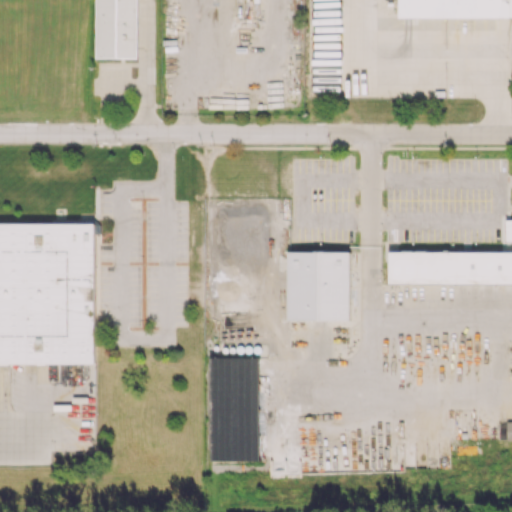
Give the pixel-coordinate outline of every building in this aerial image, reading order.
[(95,0),(96,58),(137,58),(136,0),(95,0)] [(511,0),(399,0),(400,17),(511,16),(511,0)] [(389,283),(511,282),(511,217),(505,218),(505,241),(511,240),(511,250),(389,250),(389,283)] [(0,363),(95,364),(95,222),(0,222),(0,363)] [(288,319),(350,320),(351,251),(289,251),(288,319)] [(259,460),(260,357),(210,357),(210,460),(259,460)]
